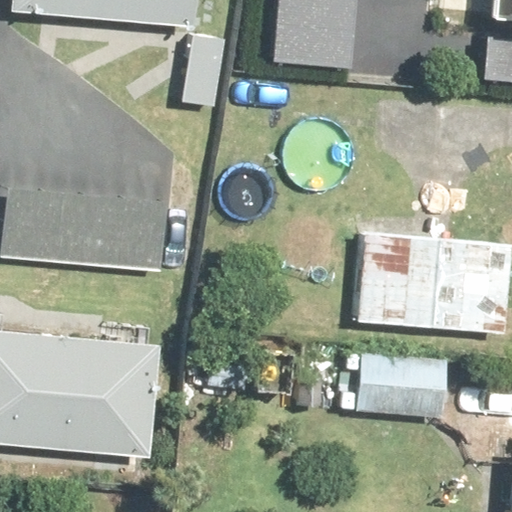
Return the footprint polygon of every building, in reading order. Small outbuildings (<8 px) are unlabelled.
[(0,0),(0,4),(178,22),(180,0),(0,0)] [(334,61),(338,0),(258,0),(254,55),(334,61)] [(511,0),(483,0),(481,31),(511,34),(511,0)] [(209,39),(174,35),(166,101),(201,105),(209,39)] [(150,206),(0,191),(0,258),(144,272),(150,206)] [(502,241),(344,228),(336,322),(494,335),(502,241)] [(0,331),(0,443),(140,457),(151,346),(0,331)] [(432,354),(345,351),(343,416),(429,419),(432,354)] [(501,372),(449,371),(448,414),(500,415),(501,372)] [(234,432),(170,429),(168,470),(232,473),(234,432)] [(511,511),(511,439),(495,439),(489,511),(511,511)]
